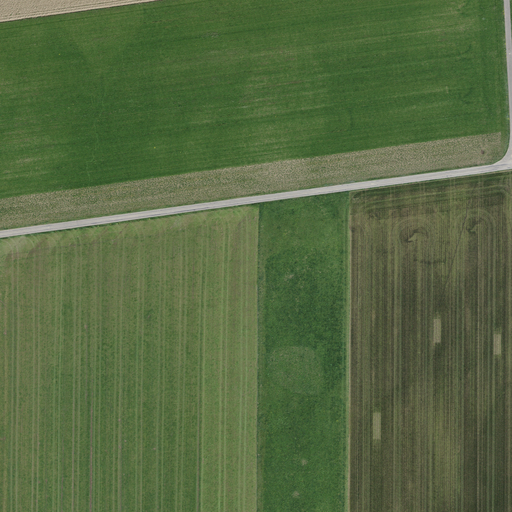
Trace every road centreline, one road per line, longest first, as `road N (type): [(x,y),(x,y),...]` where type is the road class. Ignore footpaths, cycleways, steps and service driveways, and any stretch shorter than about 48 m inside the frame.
road 1 (unclassified): [(511,165),(0,234)]
road 2 (unclassified): [(506,0),(511,121)]
